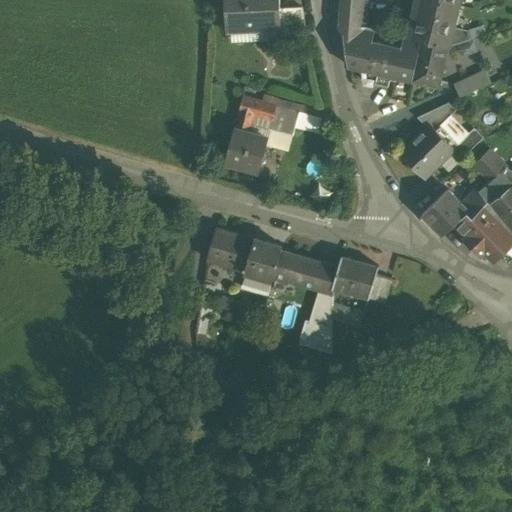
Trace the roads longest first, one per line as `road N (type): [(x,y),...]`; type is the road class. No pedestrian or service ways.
road 1 (tertiary): [(403,249),(0,133)]
road 2 (residential): [(499,300),(466,325),(194,425),(207,511)]
road 3 (residential): [(314,0),(343,107),(403,249)]
